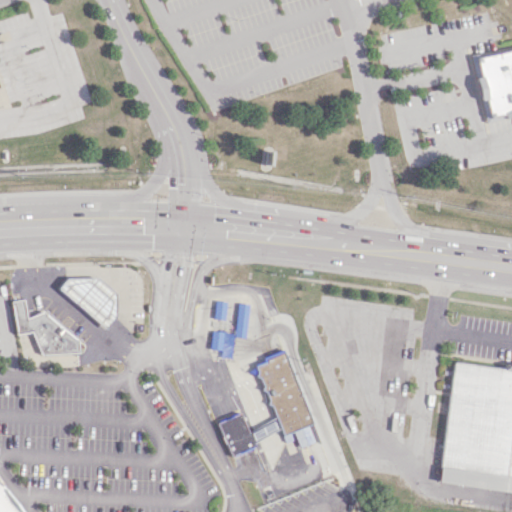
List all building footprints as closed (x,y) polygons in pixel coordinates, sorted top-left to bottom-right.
[(477,58),(511,49),(511,112),(489,117),(477,58)] [(119,305),(111,299),(113,297),(72,268),(56,290),(105,325),(119,305)] [(11,300),(12,333),(34,332),(34,355),(77,353),(76,328),(46,330),(45,314),(24,315),(23,300),(11,300)] [(281,440),(294,436),(297,447),(312,442),(306,424),(308,423),(284,353),(255,363),(281,440)] [(511,366),(453,360),(437,483),(511,492),(511,366)] [(252,448),(241,413),(216,420),(227,455),(252,448)] [(0,511),(18,511),(0,487),(0,511)]
